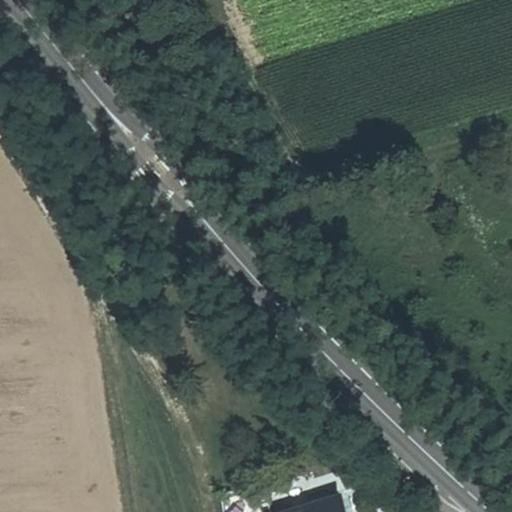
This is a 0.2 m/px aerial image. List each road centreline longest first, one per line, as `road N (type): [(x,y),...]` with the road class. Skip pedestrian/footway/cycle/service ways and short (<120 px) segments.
road 1 (secondary): [(18,0),(155,172),(479,502)]
road 2 (track): [(118,0),(304,186),(511,121)]
road 3 (track): [(0,115),(204,449),(214,511)]
